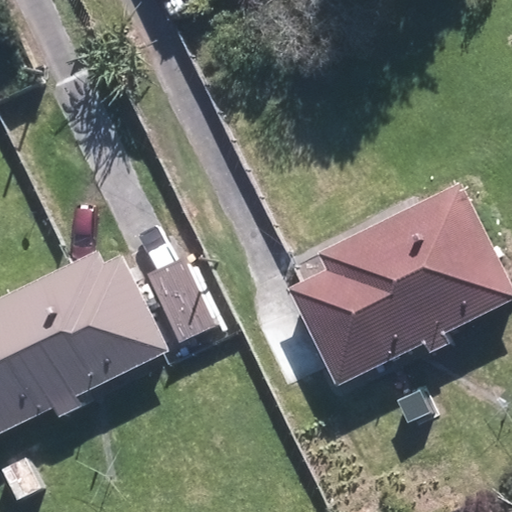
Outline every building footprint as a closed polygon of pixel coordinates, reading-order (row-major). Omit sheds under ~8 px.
[(337,384),(511,294),(511,283),(459,179),(316,250),(326,268),(287,287),(337,384)] [(0,442),(181,353),(136,258),(119,266),(112,251),(0,305),(0,442)] [(178,341),(217,323),(183,254),(145,273),(178,341)] [(319,366),(286,299),(247,317),(281,386),(319,366)] [(437,414),(422,383),(396,395),(411,426),(437,414)] [(40,488),(24,455),(0,467),(0,470),(15,501),(40,488)]
